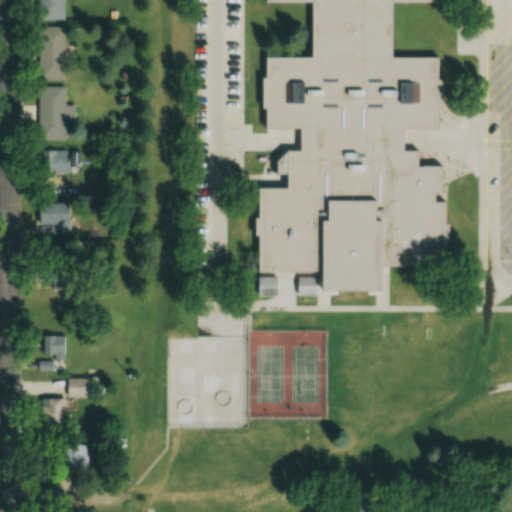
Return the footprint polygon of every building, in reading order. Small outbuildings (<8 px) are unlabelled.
[(63,19),(63,0),(37,0),(37,19),(63,19)] [(260,0),(260,2),(305,2),(306,54),(261,54),(261,129),(296,128),(296,149),(283,149),(283,188),(256,188),(256,270),(316,270),(316,289),(374,289),(374,263),(442,263),(441,201),(431,201),(431,191),(437,191),(437,167),(413,167),(413,151),(400,151),(400,129),(437,129),(436,54),(391,55),(390,5),(438,5),(438,0),(260,0)] [(63,80),(63,26),(38,26),(38,80),(63,80)] [(64,140),(64,119),(73,119),(73,104),(66,104),(66,86),(39,86),(39,140),(64,140)] [(68,172),(68,149),(43,149),(43,172),(68,172)] [(36,202),(36,226),(66,226),(66,202),(36,202)] [(46,262),(48,282),(64,280),(63,260),(46,262)] [(256,295),(275,295),(275,277),(256,277),(256,295)] [(42,356),(65,356),(65,335),(42,335),(42,356)] [(88,397),(88,378),(66,378),(66,397),(88,397)] [(42,421),(62,421),(62,397),(42,397),(42,421)] [(86,445),(63,445),(63,468),(86,468),(86,445)] [(355,490),(355,511),(371,511),(371,490),(355,490)]
